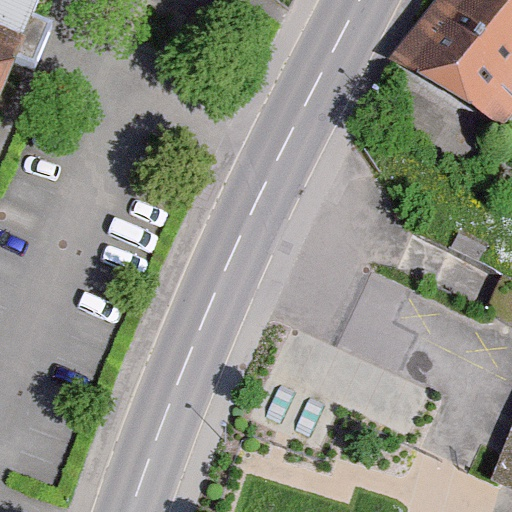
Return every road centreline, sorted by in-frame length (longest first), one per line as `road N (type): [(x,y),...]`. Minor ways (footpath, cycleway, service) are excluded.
road 1 (primary): [(363,0),(260,202),(133,511)]
road 2 (unknown): [(260,202),(89,84)]
